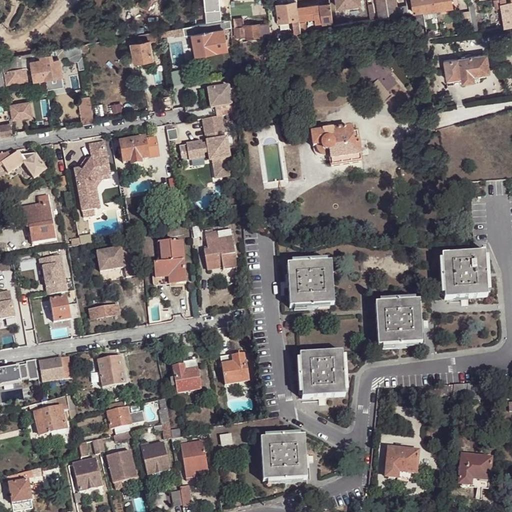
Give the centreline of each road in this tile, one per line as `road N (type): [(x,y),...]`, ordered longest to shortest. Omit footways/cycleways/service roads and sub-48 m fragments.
road 1 (residential): [(0,359),(244,316)]
road 2 (residential): [(0,147),(183,116)]
